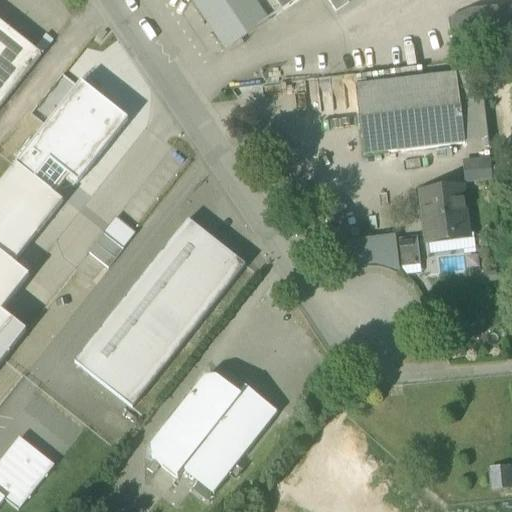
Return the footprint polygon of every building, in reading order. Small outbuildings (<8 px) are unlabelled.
[(214,31),(226,49),(266,22),(254,5),(252,7),(249,2),(251,1),(250,0),(192,0),(210,24),(213,22),(217,29),(214,31)] [(276,0),(283,9),(295,0),(327,0),(329,2),(336,11),(349,2),(348,0),(276,0)] [(448,21),(450,40),(511,32),(511,6),(470,11),(448,21)] [(0,108),(41,57),(0,24),(0,108)] [(478,72),(456,75),(464,145),(486,142),(478,72)] [(355,87),(363,157),(464,145),(456,75),(355,87)] [(127,122),(80,84),(15,166),(51,194),(66,175),(77,185),(127,122)] [(489,161),(464,163),(466,184),(491,182),(489,161)] [(0,185),(0,365),(26,333),(1,313),(29,278),(13,266),(63,203),(51,194),(15,166),(0,185)] [(421,195),(426,241),(466,236),(461,190),(421,195)] [(74,364),(132,410),(245,268),(187,222),(74,364)] [(89,255),(108,270),(123,252),(104,237),(89,255)] [(396,266),(396,269),(420,267),(417,239),(393,242),(396,266)] [(396,266),(393,242),(382,243),(384,263),(396,266)] [(192,490),(207,501),(212,495),(213,495),(277,415),(245,390),(239,398),(215,379),(204,380),(150,448),(151,459),(177,480),(183,472),(197,483),(192,490)] [(0,507),(5,502),(17,511),(18,511),(54,468),(19,440),(0,463),(0,507)] [(509,489),(508,466),(488,467),(489,490),(509,489)]
